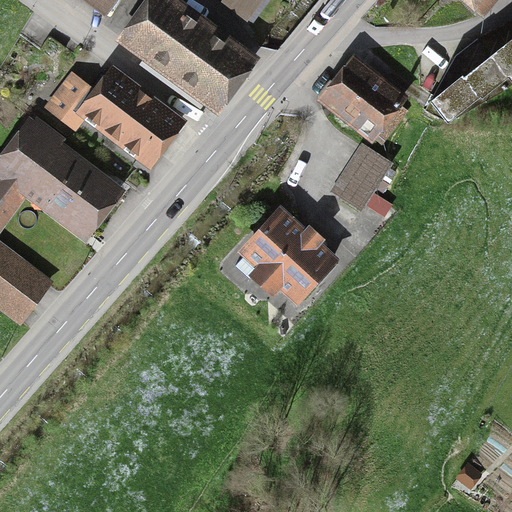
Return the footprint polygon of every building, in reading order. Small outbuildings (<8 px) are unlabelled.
[(87,0),(103,11),(111,0),(87,0)] [(248,61),(163,0),(154,0),(128,36),(218,102),(248,61)] [(228,0),(226,3),(246,18),(260,0),(228,0)] [(426,110),(449,122),(503,93),(511,85),(511,39),(492,55),(478,38),(456,56),(426,110)] [(353,65),(329,97),(372,131),(397,100),(353,65)] [(176,122),(114,75),(98,95),(75,77),(51,108),(75,126),(87,111),(149,158),(176,122)] [(0,303),(20,319),(48,283),(0,247),(0,221),(28,184),(55,148),(59,152),(65,144),(36,121),(4,164),(0,161),(0,303)] [(114,193),(59,152),(55,148),(28,184),(86,228),(114,193)] [(336,192),(361,208),(390,164),(365,148),(336,192)] [(245,251),(247,252),(235,265),(250,279),(259,269),(278,286),(280,283),(297,298),(332,259),(316,244),(319,241),(319,235),(314,230),(308,230),(305,234),(282,214),(268,229),(264,229),(245,251)] [(294,394),(281,386),(273,399),(286,407),(294,394)]
